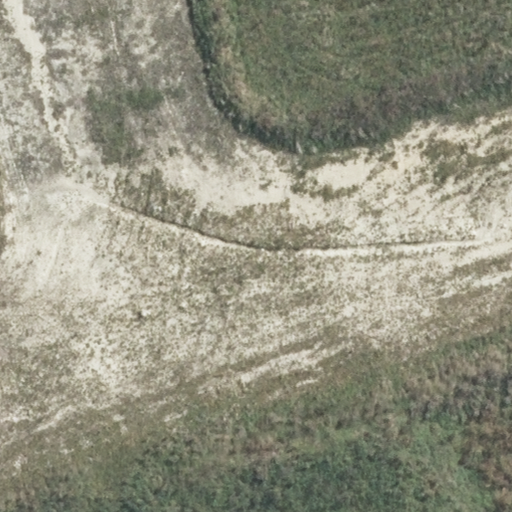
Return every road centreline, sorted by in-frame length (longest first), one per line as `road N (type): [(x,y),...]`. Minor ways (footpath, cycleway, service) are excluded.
road 1 (residential): [(146,331),(511,212)]
road 2 (residential): [(33,0),(146,331)]
road 3 (residential): [(0,377),(146,331)]
